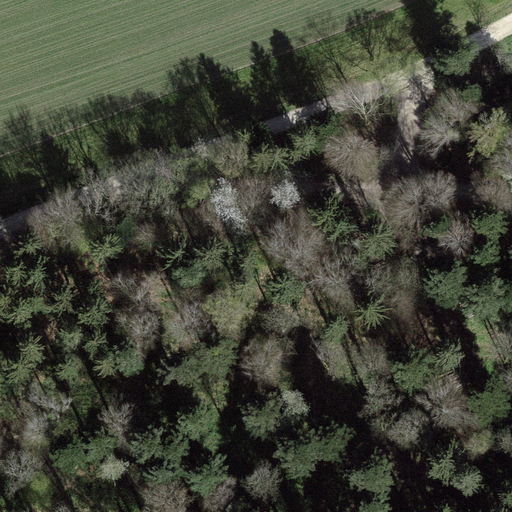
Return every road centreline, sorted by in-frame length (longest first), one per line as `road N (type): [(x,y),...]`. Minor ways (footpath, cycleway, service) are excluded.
road 1 (residential): [(0,232),(433,64),(511,22)]
road 2 (track): [(433,64),(415,93),(398,217),(511,440)]
road 3 (track): [(145,177),(511,198)]
